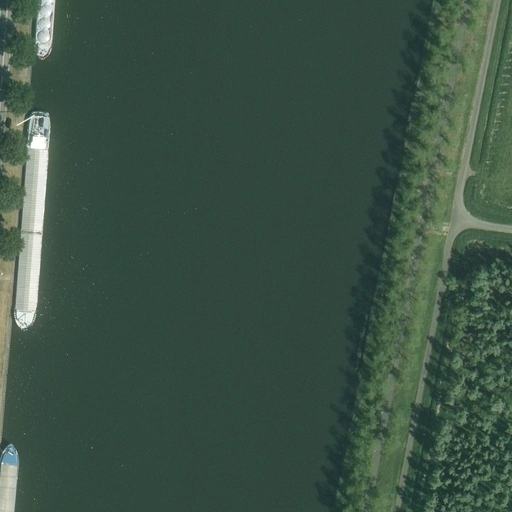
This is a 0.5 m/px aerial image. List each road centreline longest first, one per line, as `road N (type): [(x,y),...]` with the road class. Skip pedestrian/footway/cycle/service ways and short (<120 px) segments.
road 1 (unclassified): [(365,511),(466,0)]
road 2 (unclassified): [(455,218),(397,511)]
road 3 (unclassified): [(455,218),(499,0)]
